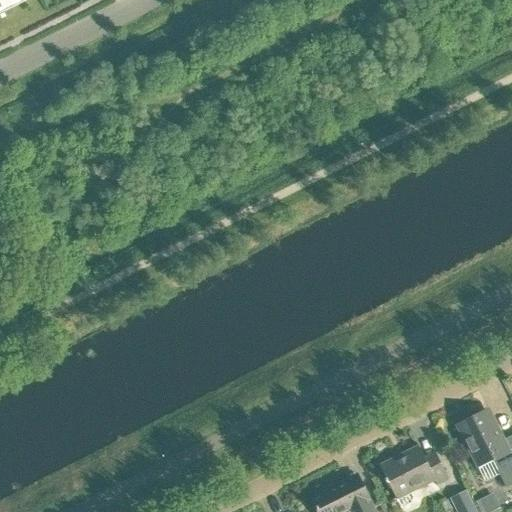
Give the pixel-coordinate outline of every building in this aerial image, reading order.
[(0,0),(0,15),(30,0),(0,0)] [(511,436),(502,441),(488,413),(458,428),(476,465),(490,458),(505,489),(511,485),(511,436)] [(436,487),(448,481),(433,451),(423,457),(416,444),(377,464),(385,479),(383,480),(386,484),(387,483),(400,509),(412,503),(413,498),(411,494),(434,482),(436,487)] [(374,511),(365,494),(356,475),(345,480),(310,498),(315,508),(314,508),(316,511),(317,511),(374,511)] [(449,499),(455,511),(474,511),(465,491),(449,499)]
